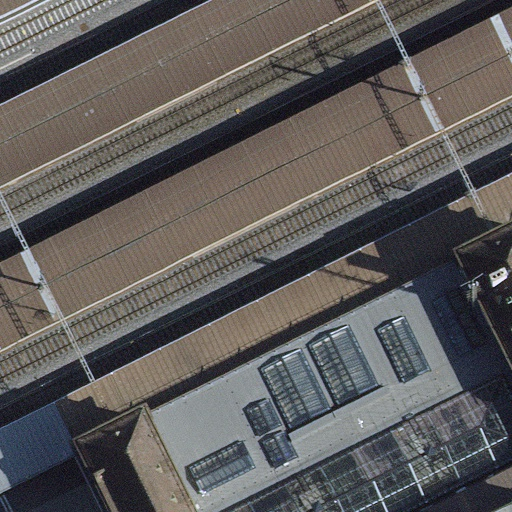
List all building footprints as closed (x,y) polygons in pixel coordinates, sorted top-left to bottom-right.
[(0,180),(363,0),(225,0),(0,112),(0,180)] [(0,0),(0,19),(38,0),(0,0)] [(0,349),(511,95),(511,26),(0,281),(0,349)] [(511,194),(57,422),(78,464),(249,378),(261,372),(352,328),(455,278),(511,249),(511,194)] [(249,378),(78,464),(78,465),(102,511),(511,511),(511,249),(455,278),(352,328),(261,372),(249,378)] [(0,502),(78,464),(57,422),(0,450),(0,502)]
